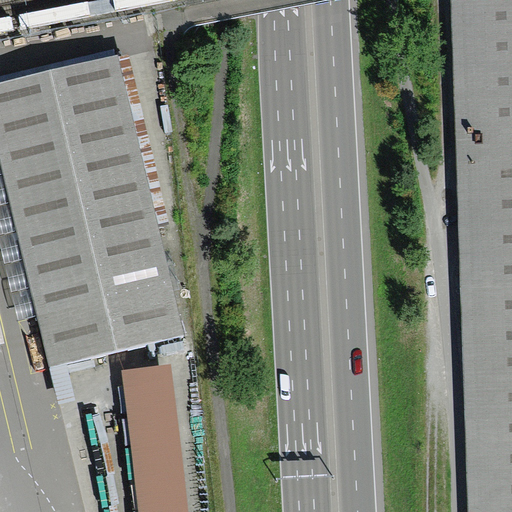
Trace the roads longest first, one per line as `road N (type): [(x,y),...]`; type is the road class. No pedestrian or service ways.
road 1 (track): [(225,0),(213,161),(197,224),(226,511)]
road 2 (secondary): [(358,511),(330,0)]
road 3 (secondary): [(281,0),(306,511)]
road 4 (track): [(271,0),(167,24),(197,224)]
road 5 (track): [(440,233),(394,0)]
road 6 (track): [(440,233),(442,0)]
